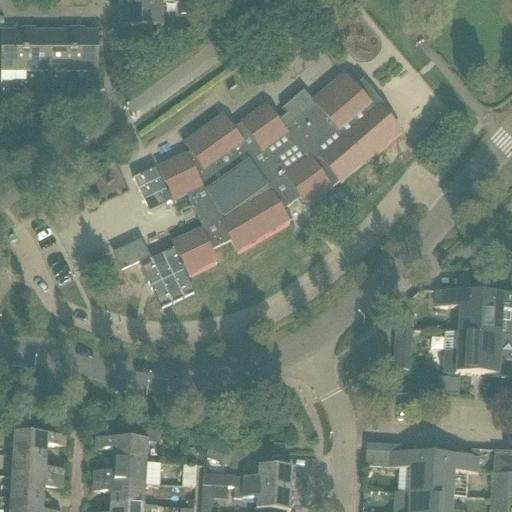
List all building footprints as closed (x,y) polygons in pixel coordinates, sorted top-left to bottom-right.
[(160,29),(160,5),(121,5),(121,29),(160,29)] [(179,18),(188,18),(188,5),(179,5),(179,18)] [(73,34),(73,74),(98,74),(97,33),(73,34)] [(0,74),(13,74),(25,74),(25,34),(0,34),(0,74)] [(25,34),(25,74),(49,74),(49,34),(25,34)] [(49,34),(49,74),(73,74),(73,34),(49,34)] [(155,170),(133,181),(149,214),(171,204),(170,200),(172,199),(175,204),(187,198),(197,218),(203,232),(174,246),(175,248),(180,259),(181,261),(178,262),(173,251),(139,267),(147,283),(153,296),(161,312),(194,296),(183,273),(186,271),(189,277),(214,264),(209,254),(230,244),(236,255),(287,224),(281,214),(300,200),(307,210),(332,192),(331,192),(338,185),(363,164),(361,162),(371,153),(373,156),(398,136),(378,111),(374,115),(368,108),(376,102),(362,85),(354,91),(343,77),(312,103),(303,93),(282,111),(286,117),(278,124),(265,107),(232,131),(222,118),(184,145),(190,154),(158,169),(169,193),(167,194),(155,170)] [(25,84),(13,84),(13,92),(25,92),(25,84)] [(25,92),(38,92),(38,84),(25,84),(25,92)] [(73,84),(61,84),(61,92),(73,92),(73,84)] [(73,92),(86,92),(86,84),(73,84),(73,92)] [(0,150),(0,166),(2,168),(10,154),(0,150)] [(114,256),(115,259),(121,272),(149,259),(141,243),(114,256)] [(456,335),(477,336),(480,297),(434,294),(433,309),(458,311),(456,335)] [(500,338),(511,338),(511,299),(480,297),(477,336),(500,338)] [(398,317),(397,329),(411,330),(411,317),(398,317)] [(395,332),(392,372),(407,373),(409,333),(395,332)] [(437,380),(436,396),(443,397),(453,398),(456,398),(457,376),(475,377),(477,336),(456,335),(444,334),(443,353),(441,375),(445,375),(445,380),(437,380)] [(511,356),(511,338),(500,338),(477,336),(475,377),(508,379),(509,357),(511,356)] [(161,434),(150,433),(149,445),(161,446),(161,434)] [(12,456),(12,458),(47,460),(48,449),(65,450),(65,439),(14,436),(12,456)] [(113,465),(146,467),(147,445),(96,442),(95,453),(113,454),(113,465)] [(232,453),(213,445),(206,461),(225,469),(232,453)] [(284,449),(274,448),(273,448),(272,459),(284,460),(284,449)] [(408,497),(430,498),(432,458),(387,455),(386,471),(409,472),(408,497)] [(12,458),(11,480),(62,483),(63,473),(46,472),(47,460),(12,458)] [(430,498),(452,499),(453,475),(477,476),(477,460),(432,458),(430,498)] [(144,488),(146,467),(113,465),(112,476),(94,474),(93,485),(144,488)] [(194,491),(195,470),(183,469),(182,491),(194,491)] [(242,491),(289,493),(290,472),(258,470),(257,480),(243,479),(243,480),(203,478),(202,489),(211,490),(228,490),(234,491),(242,491)] [(506,503),(508,478),(492,477),(491,502),(506,503)] [(11,480),(10,502),(43,504),(44,492),(62,493),(62,483),(11,480)] [(110,507),(143,510),(144,488),(93,485),(93,496),(111,497),(110,507)] [(210,511),(211,502),(211,490),(202,489),(200,511),(210,511)] [(211,490),(211,502),(220,503),(227,502),(228,490),(211,490)] [(242,491),(234,491),(234,500),(242,500),(242,491)] [(255,511),(288,511),(289,493),(242,491),(242,500),(256,501),(255,511)] [(429,511),(430,498),(408,497),(394,496),(392,511),(429,511)] [(451,511),(452,499),(430,498),(429,511),(451,511)] [(42,511),(43,504),(10,502),(8,511),(42,511)] [(505,511),(506,503),(491,502),(490,511),(505,511)]
